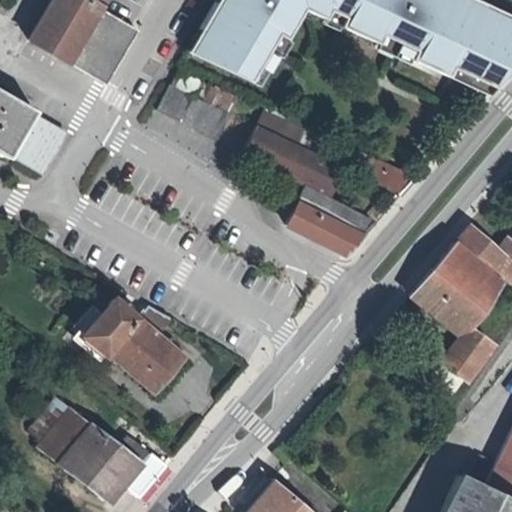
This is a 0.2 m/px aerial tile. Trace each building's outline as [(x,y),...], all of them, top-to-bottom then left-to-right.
[(97,6),(86,0),(50,0),(27,41),(103,85),(135,31),(97,8),(97,6)] [(509,69),(511,65),(511,27),(486,15),(489,8),(471,0),(214,0),(184,51),(248,82),(276,34),(285,39),(303,8),(325,19),(328,10),(342,17),(338,25),(377,44),(381,36),(413,50),(409,59),(447,77),(452,68),(493,88),(509,69)] [(511,18),(489,8),(486,15),(511,27),(511,18)] [(328,10),(325,19),(338,25),(342,17),(328,10)] [(276,34),(248,82),(255,85),(285,39),(276,34)] [(381,36),(377,44),(409,59),(413,50),(381,36)] [(452,68),(447,77),(486,95),(493,88),(452,68)] [(177,69),(170,85),(192,97),(199,83),(200,80),(177,69)] [(233,100),(199,83),(192,97),(170,85),(167,84),(154,110),(213,139),(233,100)] [(0,155),(5,158),(7,155),(30,115),(33,111),(0,92),(0,155)] [(303,186),(294,204),(360,237),(372,222),(325,199),(341,168),(397,194),(411,178),(346,148),(345,151),(261,111),(240,156),(303,186)] [(64,134),(30,115),(7,155),(40,174),(64,134)] [(269,215),(274,204),(262,198),(256,208),(269,215)] [(344,255),(360,237),(294,204),(293,207),(284,225),(344,255)] [(480,309),(495,276),(502,261),(511,267),(511,242),(506,237),(495,250),(467,226),(407,296),(437,320),(460,294),(480,309)] [(511,287),(511,267),(502,261),(495,276),(511,287)] [(466,328),(480,309),(460,294),(437,320),(457,337),(426,378),(451,397),(490,346),(466,328)] [(120,297),(116,303),(130,315),(135,310),(120,297)] [(133,317),(130,315),(116,303),(111,299),(80,335),(102,355),(105,352),(156,396),(185,363),(153,334),(167,318),(146,306),(142,310),(140,309),(133,317)] [(35,447),(56,463),(87,425),(54,400),(29,430),(41,440),(35,447)] [(511,511),(511,424),(481,486),(458,474),(438,511),(511,511)] [(114,446),(87,425),(56,463),(107,502),(121,485),(136,497),(162,466),(123,435),(114,446)] [(239,511),(249,511),(275,482),(269,477),(239,511)] [(309,511),(275,482),(249,511),(309,511)]
